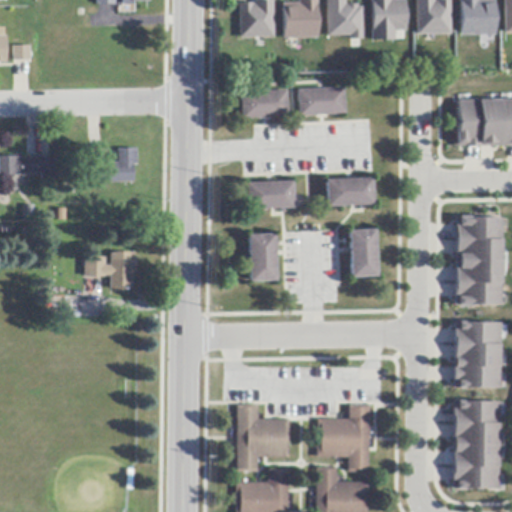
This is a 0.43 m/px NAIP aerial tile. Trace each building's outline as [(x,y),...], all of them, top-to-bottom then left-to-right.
[(236,36),(236,0),(270,0),(270,36),(236,36)] [(316,0),(316,37),(279,37),(279,0),(316,0)] [(323,37),(323,0),(347,0),(347,5),(360,5),(360,37),(323,37)] [(403,0),(403,39),(368,39),(368,0),(403,0)] [(448,0),(448,34),(413,34),(413,0),(448,0)] [(456,34),(456,0),(492,0),(492,34),(456,34)] [(511,35),(500,35),(500,0),(511,0),(511,35)] [(0,37),(7,37),(8,63),(0,63),(0,37)] [(28,61),(16,61),(14,61),(14,47),(30,47),(31,61),(28,61)] [(327,116),(316,117),(298,118),(297,91),(319,90),(322,89),(344,88),(345,115),(327,116)] [(270,119),(260,120),(241,121),(240,94),(262,92),(264,92),(286,91),(288,118),(270,119)] [(511,147),(508,147),(506,147),(503,147),(498,147),(496,147),(493,147),(481,147),(478,148),(465,148),(457,148),(456,102),(511,100),(511,147)] [(133,183),(99,183),(99,164),(118,163),(118,161),(118,152),(118,150),(136,149),(136,165),(133,165),(133,183)] [(28,158),(44,157),(44,159),(50,159),(54,159),(55,181),(41,181),(40,176),(14,177),(14,176),(0,176),(0,157),(20,157),(20,158),(28,158)] [(325,207),(324,181),(345,180),(345,178),(351,178),(351,180),(370,179),(372,206),(363,206),(363,210),(359,210),(359,206),(325,207)] [(291,183),(292,209),(284,210),(284,214),(279,214),(279,210),(246,211),(245,184),(265,184),(265,181),(272,181),(272,183),(291,183)] [(25,218),(24,207),(33,206),(33,218),(25,218)] [(501,219),(500,306),(469,306),(469,308),(456,308),(456,306),(454,306),(454,298),(454,286),(454,282),(455,270),(455,267),(455,264),(455,260),(455,257),(455,255),(455,243),(455,239),(455,227),(455,218),(458,218),(458,217),(471,217),(471,219),(501,219)] [(373,230),(376,278),(349,279),(347,244),(343,245),(343,240),(347,240),(347,232),(373,230)] [(277,244),(277,247),(273,247),(274,253),(274,257),(274,282),(248,283),(248,261),(245,261),(244,255),(247,255),(246,236),(273,235),(273,244),(277,244)] [(103,277),(84,278),(84,259),(105,259),(105,266),(110,266),(110,254),(135,253),(135,278),(132,278),(132,290),(110,291),(109,277),(103,277)] [(499,324),(498,390),(452,389),(453,381),(453,369),(453,365),(453,362),(453,360),(453,347),(453,344),(453,331),(454,323),(499,324)] [(451,482),(452,469),(452,466),(452,454),(452,451),(452,449),(452,444),(452,442),(452,438),(452,427),(452,423),(452,410),(452,403),(498,403),(497,490),(451,490),(451,482)] [(265,421),(288,421),(288,422),(288,459),(267,459),(264,459),(256,459),(256,474),(235,473),(235,452),(235,449),(236,430),(236,428),(236,406),(256,406),(256,421),(265,421)] [(368,407),(368,428),(368,453),(367,474),(346,473),(347,459),(339,459),(336,459),(316,458),(316,421),(337,421),(338,421),(347,421),(348,406),(368,407)] [(344,484),(346,484),(367,484),(367,511),(314,511),(315,493),(315,490),(315,469),(336,469),(336,484),(344,484)] [(287,470),(287,491),(287,494),(286,511),(234,511),(234,484),(256,484),(259,484),(266,484),(266,470),(287,470)]
